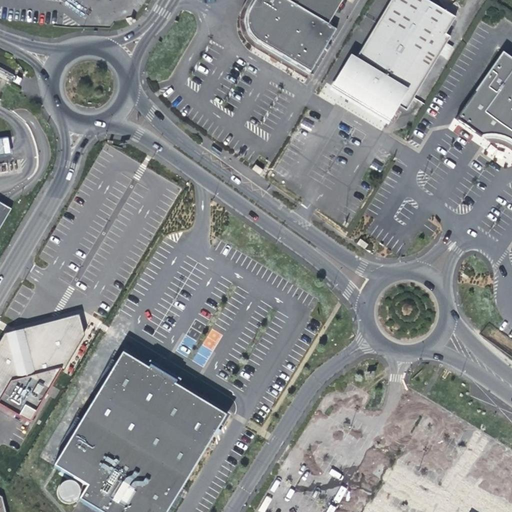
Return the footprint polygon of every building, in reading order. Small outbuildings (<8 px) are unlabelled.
[(335,33),(276,0),(253,0),(246,12),(243,21),(245,30),(250,41),(257,47),(274,57),(309,76),(335,33)] [(284,0),(328,25),(342,0),(284,0)] [(455,18),(424,0),(390,0),(354,62),(351,61),(341,78),(337,77),(334,85),(336,86),(334,88),(388,120),(396,106),(406,112),(430,70),(439,75),(458,43),(445,35),(455,18)] [(511,67),(494,55),(448,120),(472,135),(483,135),(494,138),(504,142),(511,148),(511,67)] [(344,107),(383,132),(389,123),(349,98),(344,107)] [(0,139),(0,157),(10,156),(7,138),(0,139)] [(213,149),(203,141),(201,144),(210,151),(213,149)] [(0,203),(0,227),(6,217),(11,210),(2,205),(0,203)] [(80,336),(68,312),(35,329),(7,342),(4,348),(0,354),(0,402),(7,407),(34,421),(80,336)] [(200,353),(209,357),(221,333),(211,329),(200,353)] [(147,370),(121,354),(53,468),(86,488),(78,501),(95,511),(167,511),(225,417),(173,386),(175,383),(149,367),(147,370)] [(64,503),(66,504),(69,504),(71,503),(74,502),(76,501),(78,499),(79,496),(79,494),(79,491),(78,489),(77,486),(75,484),(73,483),(70,482),(68,482),(65,483),(63,484),(61,485),(59,487),(58,490),(57,492),(57,495),(58,497),(60,500),(61,502),(64,503)]
